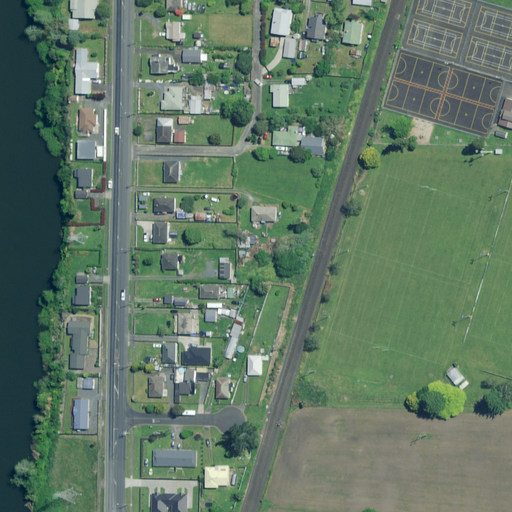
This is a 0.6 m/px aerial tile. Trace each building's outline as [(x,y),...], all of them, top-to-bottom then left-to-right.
[(99,14),(98,0),(73,0),(73,11),(74,11),(74,18),(95,18),(95,14),(99,14)] [(166,0),(166,2),(169,2),(168,11),(178,11),(178,8),(182,9),(182,0),(166,0)] [(293,11),(277,8),(273,33),(290,36),(293,11)] [(329,16),(318,15),(317,18),(312,17),(309,37),(326,39),(329,16)] [(79,20),(70,19),(69,30),(78,30),(79,20)] [(363,22),(347,21),(345,43),(361,44),(363,22)] [(181,23),(169,22),(169,29),(167,29),(167,39),(184,41),(184,34),(180,33),(181,23)] [(89,49),(80,49),(79,94),(92,94),(92,78),(99,78),(99,63),(89,63),(89,49)] [(208,51),(184,50),(183,62),(208,62),(208,51)] [(160,54),(156,54),(155,57),(153,57),(153,73),(179,74),(179,63),(170,63),(170,57),(165,57),(160,57),(160,54)] [(305,85),(305,79),(292,78),(292,88),(297,88),(297,85),(305,85)] [(288,107),(288,85),(270,85),(270,92),(274,92),(274,107),(288,107)] [(183,87),(165,87),(164,93),(167,93),(166,100),(164,100),(163,109),(183,110),(183,87)] [(201,97),(191,96),(191,114),(201,114),(201,97)] [(511,131),(511,100),(502,97),(493,127),(511,133),(511,131)] [(82,108),(82,131),(86,131),(86,132),(96,133),(96,125),(98,125),(98,114),(94,114),(95,108),(82,108)] [(173,119),(160,119),(159,142),(172,142),(173,119)] [(296,146),(297,141),(303,141),(304,127),(298,127),(289,126),(289,131),(276,130),(275,145),(296,146)] [(508,133),(498,129),(496,135),(506,139),(508,133)] [(186,133),(175,133),(175,142),(186,142),(186,133)] [(324,139),(304,137),(303,154),(323,155),(324,139)] [(96,141),(82,141),(82,159),(96,159),(96,141)] [(180,182),(180,162),(166,161),(166,182),(180,182)] [(93,187),(94,170),(77,169),(77,177),(81,177),(81,187),(93,187)] [(176,199),(155,198),(155,212),(175,213),(176,199)] [(266,223),(267,221),(276,221),(276,207),(254,207),(253,221),(262,221),(262,223),(266,223)] [(187,208),(178,208),(178,218),(192,218),(193,208),(187,208)] [(174,237),(168,237),(169,224),(155,223),(155,242),(168,243),(168,245),(174,245),(174,237)] [(87,238),(81,234),(77,240),(82,244),(87,238)] [(250,248),(250,237),(241,237),(237,237),(237,247),(250,248)] [(179,252),(162,251),(161,269),(178,269),(179,252)] [(85,273),(78,272),(77,282),(88,282),(88,276),(85,276),(85,273)] [(221,286),(202,285),(201,298),(220,299),(221,286)] [(78,287),(78,294),(80,294),(80,297),(77,297),(75,297),(75,304),(91,305),(92,288),(78,287)] [(175,298),(175,306),(186,306),(187,299),(175,298)] [(217,311),(207,311),(207,321),(216,322),(217,311)] [(194,315),(179,314),(179,317),(175,317),(175,333),(197,334),(197,320),(194,320),(194,315)] [(91,334),(92,322),(72,322),(72,334),(74,334),(73,353),(72,353),(72,368),(85,369),(86,354),(88,355),(89,334),(91,334)] [(232,336),(238,338),(243,327),(235,324),(230,335),(232,336)] [(238,338),(232,336),(225,357),(230,359),(238,338)] [(176,364),(177,345),(164,344),(163,363),(176,364)] [(261,375),(262,361),(268,361),(268,355),(258,354),(258,356),(249,356),(248,375),(261,375)] [(208,370),(197,369),(187,369),(177,368),(176,392),(175,403),(181,403),(181,394),(195,395),(196,383),(196,381),(208,373),(208,370)] [(462,376),(455,368),(448,374),(454,382),(462,376)] [(158,373),(158,377),(152,377),(151,396),(167,397),(167,390),(164,390),(164,382),(166,382),(167,373),(158,373)] [(234,381),(217,379),(216,398),(230,399),(230,391),(233,392),(234,381)] [(95,380),(85,380),(85,389),(95,389),(95,380)] [(89,400),(77,400),(78,429),(89,429),(89,400)] [(197,467),(197,451),(155,450),(154,466),(197,467)] [(230,468),(220,468),(207,467),(206,487),(220,487),(220,485),(229,486),(230,473),(230,468)]
